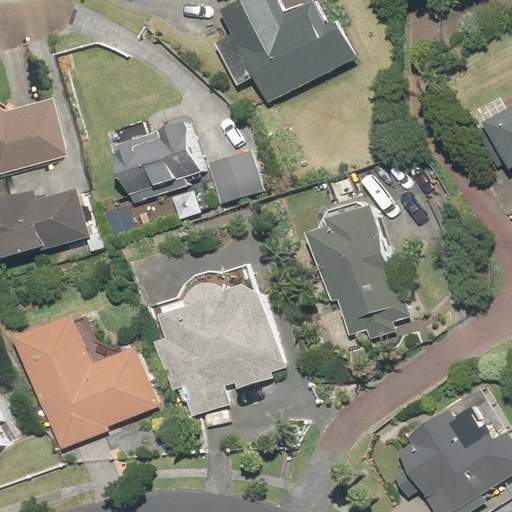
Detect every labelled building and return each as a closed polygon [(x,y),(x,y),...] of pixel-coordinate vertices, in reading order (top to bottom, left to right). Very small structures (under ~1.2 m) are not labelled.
[(263,77),(275,102),(366,58),(348,20),(337,25),(325,1),(293,17),(285,0),(249,0),(230,10),(242,35),(224,44),(244,86),(263,77)] [(0,174),(62,156),(46,99),(0,110),(0,174)] [(511,115),(484,131),(511,180),(511,115)] [(122,145),(141,205),(194,189),(191,179),(209,173),(194,123),(122,145)] [(257,153),(213,167),(226,205),(270,191),(257,153)] [(0,263),(98,236),(85,189),(45,200),(41,187),(0,198),(0,263)] [(199,190),(178,197),(186,220),(207,213),(199,190)] [(417,317),(383,205),(335,219),(338,227),(317,233),(337,302),(343,300),(354,336),(373,330),(375,338),(401,331),(399,322),(417,317)] [(198,301),(169,310),(178,339),(165,343),(180,392),(190,388),(198,416),(239,404),(234,387),(242,384),(244,390),(281,379),(279,373),(293,369),(265,280),(237,289),(225,285),(213,285),(204,292),(198,301)] [(83,315),(24,339),(67,448),(168,407),(144,348),(103,364),(83,315)] [(0,460),(23,450),(0,404),(0,460)] [(428,490),(441,511),(480,511),(494,504),(489,495),(511,481),(511,438),(508,441),(498,425),(492,429),(480,409),(466,417),(463,412),(416,440),(419,445),(407,453),(415,467),(401,475),(415,498),(428,490)]
